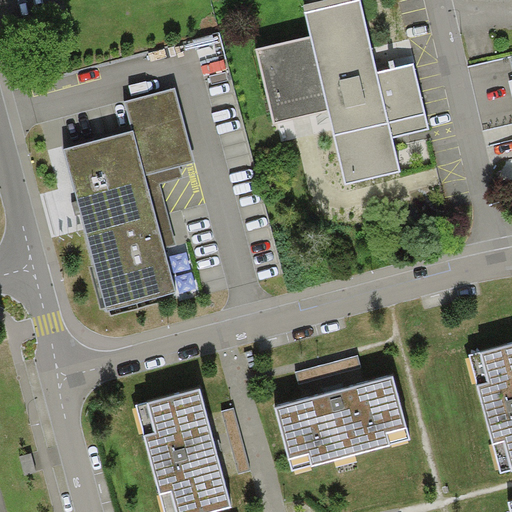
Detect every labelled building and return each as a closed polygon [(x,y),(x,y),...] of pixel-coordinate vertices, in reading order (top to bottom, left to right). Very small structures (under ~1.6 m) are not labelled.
[(359,0),(337,0),(303,8),(310,39),(255,52),(272,127),(328,114),(345,187),(400,174),(392,139),(430,131),(415,66),(377,74),(359,0)] [(133,133),(64,152),(107,313),(177,294),(165,249),(177,246),(160,183),(181,177),(178,166),(195,162),(175,90),(125,103),(133,133)] [(469,355),(501,473),(511,469),(511,344),(482,353),(481,352),(469,355)] [(358,356),(295,372),(301,394),(364,377),(358,356)] [(393,376),(275,408),(292,470),(311,464),(312,466),(390,445),(389,444),(410,438),(393,376)] [(136,406),(164,511),(213,511),(232,507),(200,390),(149,404),(148,403),(136,406)] [(234,407),(222,411),(238,472),(250,469),(234,407)]
